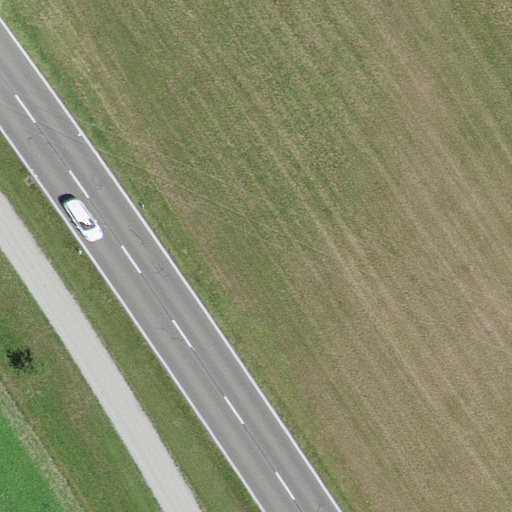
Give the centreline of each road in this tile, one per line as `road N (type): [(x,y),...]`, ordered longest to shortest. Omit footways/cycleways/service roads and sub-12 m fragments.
road 1 (primary): [(0,67),(303,511)]
road 2 (track): [(173,511),(0,242)]
